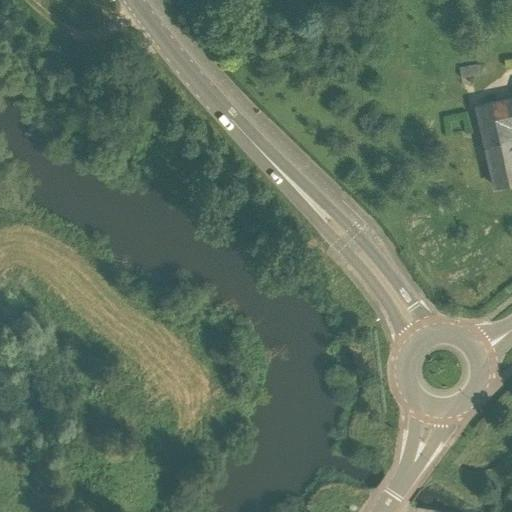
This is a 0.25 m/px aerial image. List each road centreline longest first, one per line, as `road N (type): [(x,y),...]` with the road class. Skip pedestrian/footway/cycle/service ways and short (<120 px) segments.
road 1 (tertiary): [(315,206),(211,101),(127,0)]
road 2 (tertiary): [(432,336),(356,235),(315,206)]
road 3 (tertiary): [(315,206),(415,347)]
